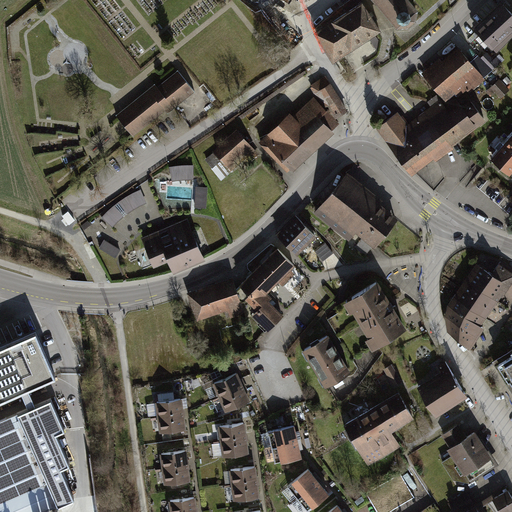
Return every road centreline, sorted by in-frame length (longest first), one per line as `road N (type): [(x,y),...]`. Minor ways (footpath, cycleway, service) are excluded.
road 1 (tertiary): [(26,285),(109,295),(204,274),(267,231),(342,153),(364,148)]
road 2 (residential): [(73,214),(316,51),(355,106)]
road 3 (residential): [(457,226),(434,267),(439,323),(511,438)]
road 4 (track): [(144,511),(109,295)]
road 5 (residential): [(474,0),(355,106)]
road 6 (track): [(0,210),(67,234),(109,295)]
road 7 (tertiary): [(364,148),(457,226)]
